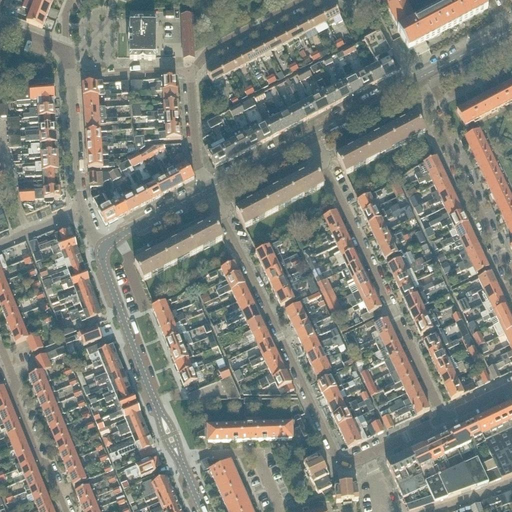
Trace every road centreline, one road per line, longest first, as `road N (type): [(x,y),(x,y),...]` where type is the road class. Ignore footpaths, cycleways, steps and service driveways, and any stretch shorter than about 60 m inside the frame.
road 1 (residential): [(219,211),(334,455),(350,462),(366,456)]
road 2 (residential): [(444,419),(321,158)]
road 3 (residential): [(511,278),(430,102)]
road 4 (tertiary): [(161,416),(102,262),(105,246)]
road 5 (residential): [(66,511),(37,458),(0,345)]
road 6 (residential): [(190,72),(209,50),(305,0)]
road 7 (residential): [(80,211),(70,78)]
road 8 (tertiary): [(310,136),(419,79)]
road 9 (residential): [(321,158),(430,102)]
road 10 (residential): [(70,78),(190,72)]
